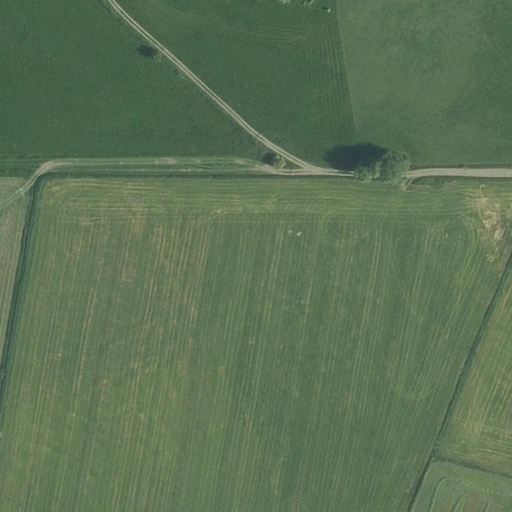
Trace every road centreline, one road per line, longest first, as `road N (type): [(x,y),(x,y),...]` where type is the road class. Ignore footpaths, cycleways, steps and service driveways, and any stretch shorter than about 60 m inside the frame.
road 1 (track): [(511,174),(0,169)]
road 2 (track): [(335,174),(258,137),(110,0)]
